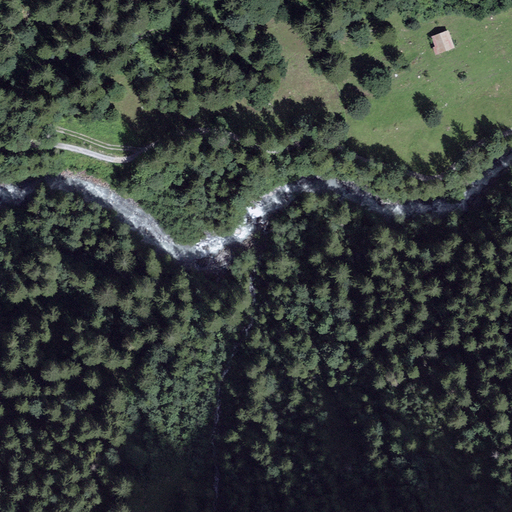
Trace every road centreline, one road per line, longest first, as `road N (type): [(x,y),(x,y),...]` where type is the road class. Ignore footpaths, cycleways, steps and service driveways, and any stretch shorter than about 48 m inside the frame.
road 1 (track): [(0,148),(48,144),(121,159),(207,128),(265,147),(335,141),(359,157),(438,177),(480,142),(511,129)]
road 2 (track): [(142,149),(48,127),(22,104),(20,90),(30,70),(125,44),(179,14),(184,0)]
